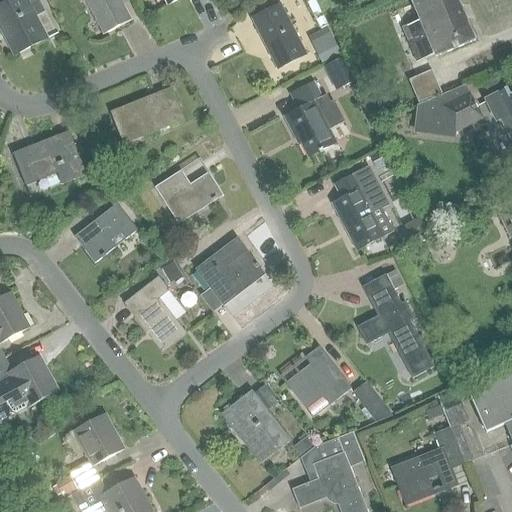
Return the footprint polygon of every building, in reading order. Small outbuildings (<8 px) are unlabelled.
[(35,17),(44,12),(37,0),(32,0),(27,3),(25,0),(11,0),(0,6),(0,31),(13,56),(46,39),(35,17)] [(82,0),(101,37),(130,22),(119,0),(82,0)] [(401,28),(416,62),(421,75),(407,80),(417,104),(440,94),(426,58),(433,55),(434,58),(474,41),(456,0),(411,0),(410,1),(418,21),(401,28)] [(277,70),(305,56),(279,5),(251,20),(277,70)] [(321,46),(314,49),(321,63),(339,54),(332,40),(326,29),(315,34),(321,46)] [(323,68),(334,91),(354,81),(342,58),(323,68)] [(335,144),(328,131),(344,123),(333,102),(329,103),(325,96),(321,98),(314,84),(290,96),(298,111),(284,118),(293,135),(295,134),(308,158),(335,144)] [(171,90),(153,97),(111,114),(123,143),(183,119),(171,90)] [(483,120),(468,90),(400,124),(401,125),(404,123),(419,152),(415,153),(415,154),(438,143),(438,141),(434,144),(438,132),(453,124),(465,128),(460,130),(462,131),(483,120)] [(511,96),(510,97),(506,90),(483,101),(495,123),(499,121),(511,145),(511,96)] [(11,156),(23,187),(56,173),(61,186),(84,176),(66,133),(11,156)] [(369,158),(376,171),(389,164),(382,151),(369,158)] [(384,238),(372,216),(388,208),(368,169),(334,186),(341,201),(332,205),(357,252),(384,238)] [(178,226),(223,196),(208,174),(189,186),(180,171),(154,189),(178,226)] [(125,240),(136,232),(116,206),(73,239),(94,265),(115,248),(110,242),(120,234),(125,240)] [(511,209),(498,216),(509,240),(511,238),(511,209)] [(422,228),(416,216),(404,221),(411,234),(422,228)] [(222,306),(263,276),(236,240),(195,271),(222,306)] [(402,306),(393,290),(402,286),(394,272),(386,276),(385,276),(362,288),(368,300),(373,297),(382,315),(356,329),(365,345),(390,332),(415,379),(434,370),(410,323),(414,321),(405,305),(402,306)] [(162,353),(184,335),(156,300),(167,292),(157,280),(129,302),(139,314),(134,318),(162,353)] [(0,360),(4,358),(0,350),(0,345),(29,329),(10,293),(0,298),(0,360)] [(329,407),(350,390),(318,349),(305,359),(311,366),(285,386),(304,411),(322,397),(329,407)] [(12,372),(4,358),(0,360),(0,404),(5,402),(10,412),(15,413),(26,407),(27,409),(58,392),(39,357),(12,372)] [(504,425),(511,443),(511,445),(509,447),(511,454),(511,371),(466,392),(485,434),(504,425)] [(352,392),(376,422),(391,417),(364,383),(352,392)] [(259,466),(290,441),(252,392),(220,417),(259,466)] [(441,404),(463,463),(464,465),(472,462),(459,426),(467,423),(458,398),(441,404)] [(78,492),(99,480),(92,467),(124,450),(105,414),(73,432),(90,462),(69,474),(78,491),(78,492)] [(433,435),(439,450),(391,469),(406,508),(458,487),(451,471),(464,466),(449,429),(433,435)] [(298,509),(325,499),(340,504),(342,511),(364,511),(347,470),(364,464),(352,434),(315,448),(300,460),(309,484),(291,492),(298,509)] [(306,438),(292,448),(299,457),(313,447),(306,438)] [(107,494),(99,480),(78,492),(78,491),(70,495),(79,511),(151,511),(134,479),(107,494)]
